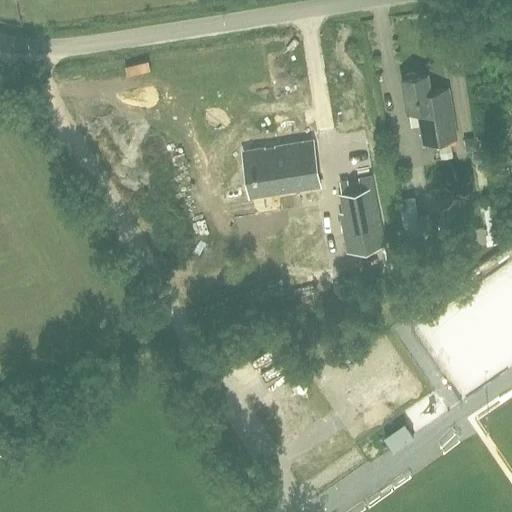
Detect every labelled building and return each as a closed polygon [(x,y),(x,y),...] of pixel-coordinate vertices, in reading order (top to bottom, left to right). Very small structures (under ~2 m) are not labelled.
[(448,88),(430,91),(427,73),(402,77),(408,110),(419,108),(425,141),(457,136),(448,88)] [(312,140),(244,151),(251,196),(319,186),(316,168),(315,157),(312,140)] [(372,176),(359,179),(359,182),(348,184),(348,181),(340,182),(346,212),(340,213),(347,251),(385,244),(372,176)] [(401,199),(405,228),(422,225),(418,197),(401,199)] [(490,245),(502,243),(496,204),(483,206),(490,245)] [(409,244),(414,265),(422,264),(416,242),(409,244)] [(404,422),(384,436),(393,449),(413,435),(404,422)]
